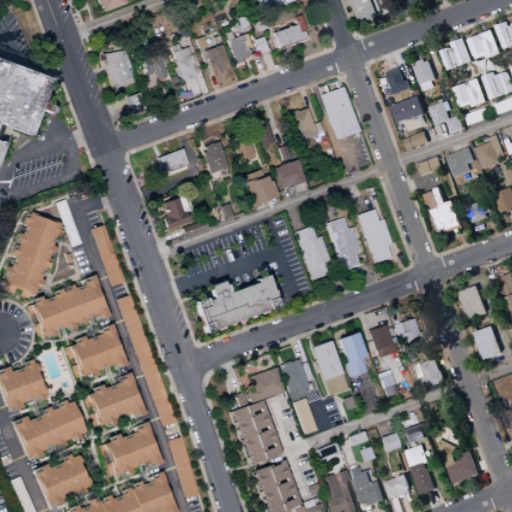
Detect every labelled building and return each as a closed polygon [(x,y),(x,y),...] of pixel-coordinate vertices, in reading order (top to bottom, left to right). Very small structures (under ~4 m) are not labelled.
[(118,0),(120,5),(96,14),(94,9),(92,9),(88,0),(118,0)] [(253,0),(256,12),(289,4),(288,0),(253,0)] [(373,0),(379,16),(360,23),(350,0),(373,0)] [(234,18),(238,30),(247,27),(242,14),(234,18)] [(494,27),(500,24),(507,22),(509,27),(511,26),(511,24),(511,23),(511,46),(503,50),(494,27)] [(293,24),(296,32),(301,30),(303,38),(276,48),(270,33),(293,24)] [(467,40),(480,35),(479,34),(484,32),(492,29),(501,53),(486,59),(484,55),(474,59),(467,40)] [(240,34),(242,40),(240,41),(242,47),(244,47),(248,55),(246,56),(238,58),(239,60),(240,61),(233,64),(226,45),(228,45),(226,39),(240,34)] [(201,36),(204,46),(196,49),(192,39),(201,36)] [(260,36),(266,52),(258,55),(252,40),(260,36)] [(438,52),(449,48),(449,49),(451,48),(450,43),(456,41),(463,38),(472,62),(467,63),(458,67),(458,66),(455,67),(456,68),(446,71),(438,52)] [(168,46),(173,60),(171,60),(173,67),(170,67),(173,74),(176,73),(178,78),(180,78),(181,81),(186,79),(186,77),(193,74),(190,64),(192,63),(186,46),(177,50),(175,43),(168,46)] [(211,77),(201,51),(219,44),(229,70),(211,77)] [(122,50),(133,81),(113,88),(100,63),(100,54),(122,50)] [(156,55),(161,70),(163,69),(165,75),(164,75),(165,80),(157,83),(153,73),(146,75),(141,60),(156,55)] [(416,62),(420,60),(424,59),(426,62),(429,61),(437,79),(421,85),(414,67),(417,66),(416,62)] [(494,59),(478,64),(482,75),(497,69),(494,59)] [(0,61),(48,79),(28,136),(0,125),(0,142),(4,144),(0,154),(0,61)] [(408,80),(411,88),(391,96),(389,90),(390,90),(391,90),(389,82),(387,76),(386,72),(400,67),(401,71),(402,71),(406,81),(408,80)] [(480,77),(486,75),(493,72),(495,75),(499,74),(500,74),(507,71),(511,83),(511,92),(505,95),(505,94),(489,100),(480,77)] [(452,88),(465,83),(477,78),(486,102),(471,108),(470,104),(466,106),(460,108),(452,88)] [(317,95),(340,87),(356,131),(333,140),(317,95)] [(136,92),(143,110),(130,115),(123,97),(136,92)] [(419,96),(426,114),(426,115),(416,118),(416,117),(398,123),(391,106),(419,96)] [(493,105),(511,97),(511,110),(497,116),(493,105)] [(443,101),(444,102),(450,119),(450,120),(446,122),(435,126),(428,107),(443,101)] [(294,110),(294,111),(304,108),(310,124),(314,135),(312,135),(295,141),(285,113),(294,110)] [(464,115),(485,108),(489,118),(468,126),(464,115)] [(450,119),(459,115),(464,129),(451,134),(446,122),(450,120),(450,119)] [(263,122),(270,143),(265,144),(265,146),(259,148),(252,126),(263,122)] [(310,124),(316,122),(321,135),(313,138),(312,135),(314,135),(310,124)] [(425,131),(429,143),(408,151),(403,140),(425,131)] [(496,135),(504,155),(499,158),(501,164),(483,171),(474,148),(491,142),(489,137),(496,135)] [(230,144),(245,139),(251,156),(236,161),(230,144)] [(207,174),(198,146),(216,140),(225,168),(207,174)] [(275,148),(283,145),(287,158),(279,161),(275,148)] [(470,147),(474,159),(475,162),(469,164),(471,171),(453,178),(445,156),(470,147)] [(185,165),(159,175),(153,158),(156,157),(179,149),(185,165)] [(428,161),(438,157),(442,168),(432,172),(428,161)] [(268,169),(276,167),(276,166),(285,162),(285,163),(294,160),(297,167),(296,168),(302,182),(288,187),(288,186),(276,190),(268,169)] [(417,165),(428,161),(432,172),(421,176),(417,165)] [(274,197),(268,181),(266,182),(263,175),(260,176),(257,169),(237,177),(249,206),(274,197)] [(511,169),(511,171),(511,184),(508,186),(502,172),(511,169)] [(476,183),(480,195),(474,197),(470,186),(476,183)] [(434,191),(433,189),(440,187),(446,203),(454,200),(465,227),(446,234),(445,230),(439,233),(431,211),(430,211),(424,195),(434,191)] [(511,187),(511,189),(511,211),(508,213),(507,212),(500,214),(493,194),(511,187)] [(471,194),(473,201),(461,205),(459,199),(471,194)] [(174,198),(180,196),(186,211),(183,212),(182,212),(179,213),(174,198)] [(158,203),(174,198),(179,213),(182,212),(183,212),(186,222),(163,230),(159,217),(163,216),(158,203)] [(62,199),(78,244),(68,248),(51,203),(62,199)] [(464,207),(489,199),(493,212),(492,212),(496,223),(492,224),(488,213),(486,214),(488,218),(470,224),(464,207)] [(217,207),(225,204),(229,216),(221,219),(217,207)] [(354,216),(371,209),(375,221),(379,219),(389,245),(384,246),(388,258),(372,264),(354,216)] [(17,223),(20,212),(25,214),(25,212),(57,223),(56,225),(60,227),(57,238),(52,236),(49,246),(53,247),(50,257),(46,256),(45,258),(49,260),(46,269),(41,268),(37,279),(41,281),(37,290),(33,289),(30,297),(27,296),(26,299),(17,296),(18,292),(12,289),(11,294),(0,289),(0,283),(2,278),(0,277),(0,268),(1,266),(5,267),(9,256),(5,255),(9,245),(12,246),(13,244),(10,243),(13,233),(17,234),(21,224),(17,223)] [(323,224),(339,218),(344,229),(348,228),(357,253),(353,255),(357,266),(341,272),(323,224)] [(88,229),(101,224),(122,282),(109,287),(88,229)] [(203,224),(204,229),(181,237),(179,233),(203,224)] [(292,232),(308,226),(313,238),(317,236),(326,261),(322,263),(326,275),(310,281),(292,232)] [(511,273),(511,295),(502,299),(495,279),(511,273)] [(23,306),(29,304),(27,300),(37,296),(39,300),(49,296),(47,292),(69,284),(71,288),(81,284),(79,279),(92,274),(107,317),(94,321),(92,316),(82,320),(84,324),(74,328),(72,323),(71,324),(72,329),(66,331),(65,326),(50,332),(52,336),(42,340),(40,335),(37,337),(35,331),(32,333),(29,325),(33,324),(31,317),(27,319),(23,306)] [(191,302),(202,298),(204,301),(209,299),(205,287),(220,282),(224,294),(253,283),(251,280),(263,275),(275,307),(239,320),(202,334),(191,302)] [(460,293),(478,286),(488,313),(469,320),(464,306),(460,293)] [(114,300),(127,295),(173,423),(160,427),(114,300)] [(511,295),(511,321),(511,322),(502,299),(511,295)] [(424,344),(423,340),(425,339),(423,334),(421,335),(420,331),(418,332),(413,319),(411,320),(410,319),(391,325),(395,337),(396,336),(399,346),(397,347),(400,356),(405,354),(404,351),(424,344)] [(62,351),(65,350),(64,347),(70,344),(68,340),(80,336),(81,340),(97,334),(95,328),(109,323),(125,366),(111,371),(109,365),(92,372),(94,376),(83,380),(81,376),(72,379),(67,367),(71,365),(69,359),(65,360),(62,351)] [(382,325),(386,336),(389,345),(373,351),(370,343),(365,331),(382,325)] [(493,326),(503,353),(484,360),(479,346),(474,333),(493,326)] [(334,340),(353,333),(362,357),(358,359),(343,364),(342,363),(334,340)] [(386,336),(391,334),(394,343),(389,345),(386,336)] [(326,341),(344,390),(326,397),(308,348),(326,341)] [(370,343),(364,345),(369,358),(375,356),(373,351),(370,343)] [(295,359),(303,382),(304,382),(306,381),(308,386),(302,388),(304,394),(296,397),(294,391),(285,394),(276,369),(280,368),(279,365),(279,364),(286,362),(286,363),(295,359)] [(358,359),(363,372),(346,378),(341,363),(342,363),(343,364),(358,359)] [(420,364),(436,359),(444,381),(427,387),(426,382),(420,366),(420,364)] [(0,405),(0,368),(4,367),(6,372),(19,368),(17,363),(28,360),(29,364),(32,363),(35,372),(33,373),(38,387),(40,386),(43,395),(40,396),(42,400),(31,404),(29,400),(17,404),(18,409),(3,414),(0,405)] [(298,364),(303,362),(309,380),(306,381),(304,382),(298,364)] [(420,366),(416,367),(417,370),(421,382),(422,384),(426,382),(420,366)] [(247,404),(280,393),(272,368),(245,377),(249,389),(242,392),(247,404)] [(417,370),(411,372),(415,384),(421,382),(417,370)] [(385,371),(375,375),(378,382),(386,379),(387,381),(388,380),(385,371)] [(80,400),(83,398),(81,395),(87,393),(86,389),(98,385),(99,388),(115,383),(113,377),(127,372),(142,414),(129,419),(127,414),(110,420),(111,425),(101,429),(99,425),(90,428),(85,415),(89,414),(87,408),(83,409),(80,400)] [(386,379),(387,381),(388,386),(380,389),(378,382),(386,379)] [(388,386),(392,395),(384,398),(380,389),(388,386)] [(231,395),(239,392),(243,405),(235,408),(231,395)] [(347,397),(351,408),(343,411),(339,400),(347,397)] [(311,425),(312,430),(335,426),(331,398),(317,400),(321,423),(311,425)] [(302,399),(314,431),(301,435),(289,403),(302,399)] [(6,423),(21,416),(23,421),(37,416),(35,411),(46,407),(48,411),(53,408),(52,404),(62,400),(64,404),(69,401),(83,433),(77,435),(79,439),(68,444),(66,439),(61,442),(62,446),(52,450),(51,446),(37,452),(39,457),(23,464),(6,423)] [(258,401),(278,454),(247,466),(227,412),(258,401)] [(96,449),(99,448),(98,445),(104,443),(103,439),(115,434),(116,438),(132,432),(130,427),(144,422),(159,464),(146,469),(144,464),(127,470),(128,475),(118,478),(116,474),(107,478),(102,465),(106,464),(104,457),(100,459),(96,449)] [(420,422),(426,437),(425,438),(425,439),(407,446),(401,430),(420,422)] [(353,435),(346,437),(349,446),(362,442),(359,433),(353,435)] [(392,433),(397,448),(382,453),(378,438),(392,433)] [(165,441),(179,437),(196,495),(183,500),(165,441)] [(440,439),(458,448),(454,458),(455,462),(456,464),(446,468),(437,444),(440,439)] [(315,461),(335,452),(331,443),(311,452),(315,461)] [(425,464),(428,463),(423,446),(405,451),(410,467),(415,466),(425,463),(425,464)] [(365,449),(356,451),(359,462),(367,460),(365,449)] [(455,462),(463,459),(462,455),(471,451),(479,475),(475,477),(452,485),(446,468),(456,464),(455,462)] [(56,459),(71,452),(73,458),(76,456),(79,463),(76,465),(84,482),(86,481),(88,485),(85,486),(86,487),(82,489),(83,494),(73,498),(71,495),(57,501),(59,506),(46,511),(45,508),(44,509),(27,472),(40,465),(43,470),(58,463),(56,459)] [(280,460),(297,506),(286,509),(278,511),(264,511),(249,472),(251,471),(280,460)] [(415,466),(425,463),(425,464),(427,470),(429,469),(436,491),(419,496),(410,469),(416,467),(415,466)] [(366,469),(372,484),(378,482),(385,501),(374,505),(368,507),(366,501),(359,504),(346,470),(355,467),(357,472),(366,469)] [(343,470),(357,511),(354,511),(331,511),(319,479),(330,474),(336,490),(340,488),(334,473),(343,470)] [(127,485),(137,481),(138,485),(148,482),(147,477),(157,473),(172,511),(135,511),(127,490),(128,489),(127,485)] [(384,483),(406,475),(411,490),(410,490),(411,493),(408,494),(408,495),(398,499),(398,497),(390,500),(384,483)] [(16,477),(31,511),(18,511),(5,482),(16,477)] [(317,483),(320,491),(307,496),(304,488),(317,483)] [(96,500),(106,496),(108,500),(118,496),(116,492),(127,488),(127,490),(135,511),(99,511),(96,504),(97,504),(96,500)] [(63,511),(63,510),(73,506),(74,510),(84,506),(83,502),(93,498),(96,504),(99,511),(63,511)]
